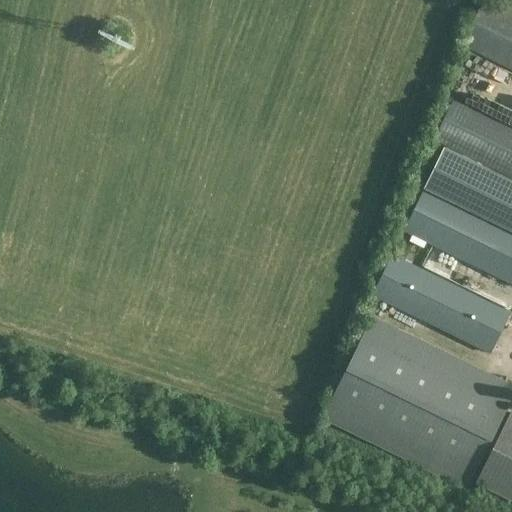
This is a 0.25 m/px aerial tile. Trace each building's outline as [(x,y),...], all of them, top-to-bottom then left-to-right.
[(511,70),(511,11),(488,0),(485,0),(462,46),(511,70)] [(511,127),(455,99),(434,141),(511,179),(511,127)] [(511,230),(511,180),(445,148),(425,188),(511,230)] [(511,285),(511,234),(424,191),(404,233),(511,285)] [(491,356),(511,314),(392,256),(372,297),(491,356)] [(322,419),(433,474),(467,491),(511,401),(511,387),(372,318),(322,419)]
